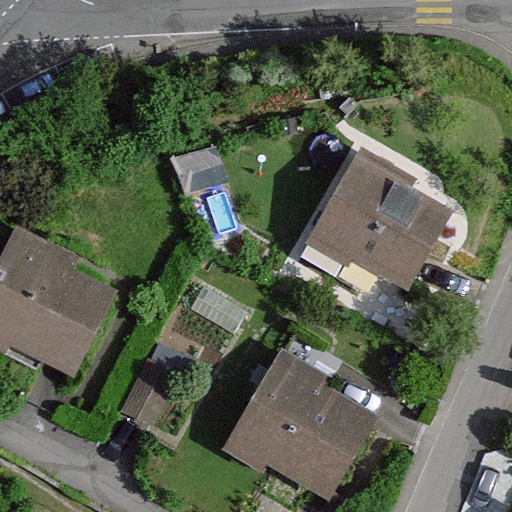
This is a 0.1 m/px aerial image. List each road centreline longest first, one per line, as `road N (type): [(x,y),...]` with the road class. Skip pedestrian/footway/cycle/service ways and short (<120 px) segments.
road 1 (residential): [(83,0),(146,9),(302,0)]
road 2 (residential): [(511,312),(429,511)]
